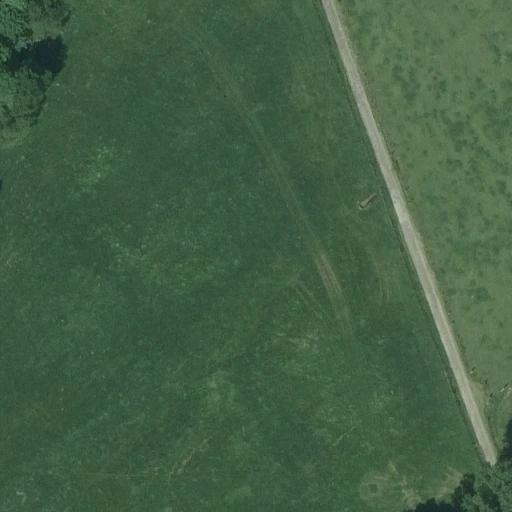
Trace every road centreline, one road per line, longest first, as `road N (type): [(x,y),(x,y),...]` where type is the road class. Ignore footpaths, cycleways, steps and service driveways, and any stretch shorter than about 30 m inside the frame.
road 1 (track): [(511,509),(327,0)]
road 2 (unknown): [(76,0),(37,55),(0,146)]
